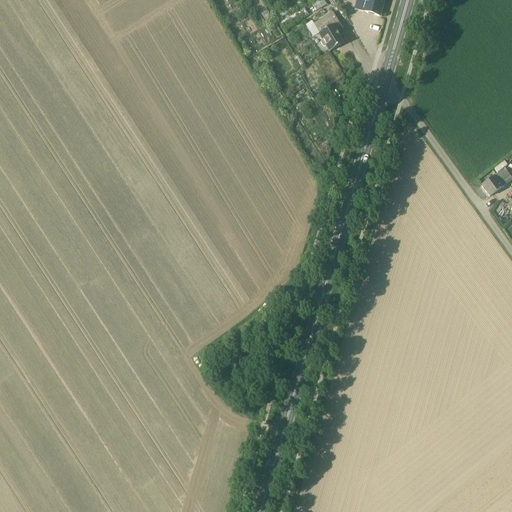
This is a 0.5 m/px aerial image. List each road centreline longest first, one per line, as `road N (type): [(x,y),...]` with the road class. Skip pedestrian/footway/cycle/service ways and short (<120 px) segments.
road 1 (primary): [(266,511),(411,0)]
road 2 (track): [(511,248),(388,82)]
